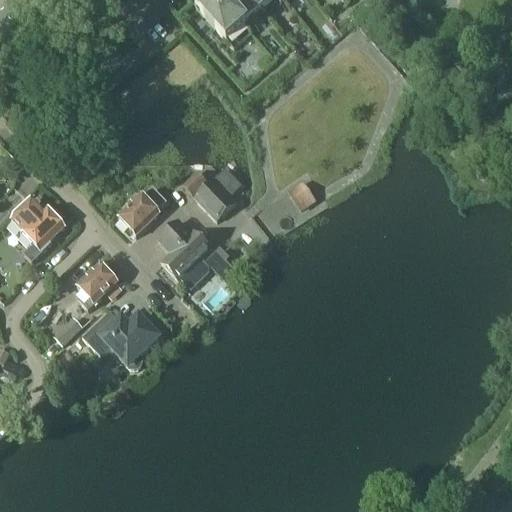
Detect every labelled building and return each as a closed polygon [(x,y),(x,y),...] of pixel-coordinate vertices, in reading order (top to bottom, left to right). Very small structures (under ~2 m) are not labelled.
[(218,0),(206,0),(194,11),(225,46),(245,29),(243,27),(242,28),(218,0)] [(243,27),(260,13),(249,0),(218,0),(242,28),(243,27)] [(249,0),(260,13),(275,0),(249,0)] [(224,173),(213,184),(229,201),(241,190),(224,173)] [(204,185),(208,182),(202,176),(198,179),(196,177),(182,191),(192,201),(206,187),(204,185)] [(216,228),(237,209),(229,201),(213,184),(192,204),(216,228)] [(300,216),(314,206),(301,187),(287,196),(300,216)] [(156,218),(166,208),(152,194),(142,203),(140,201),(138,204),(135,201),(128,207),(131,210),(117,224),(135,242),(158,220),(156,218)] [(45,214),(45,215),(33,203),(6,229),(0,234),(0,239),(4,244),(18,232),(22,236),(21,237),(33,250),(23,259),(31,268),(50,249),(49,247),(64,233),(45,214)] [(178,226),(157,246),(168,257),(170,259),(160,268),(179,287),(181,285),(190,294),(208,277),(208,272),(202,265),(210,257),(211,256),(193,237),(190,240),(183,232),(178,226)] [(219,252),(206,266),(213,273),(227,259),(219,252)] [(94,310),(117,288),(100,270),(76,293),(85,301),(79,307),(88,316),(94,310)] [(121,325),(118,328),(109,318),(82,344),(101,364),(111,354),(117,360),(116,361),(127,373),(130,374),(134,375),(138,375),(141,372),(141,368),(141,364),(139,361),(157,344),(138,324),(129,333),(121,325)] [(72,327),(71,326),(70,325),(53,342),(61,351),(79,333),(72,327)]
